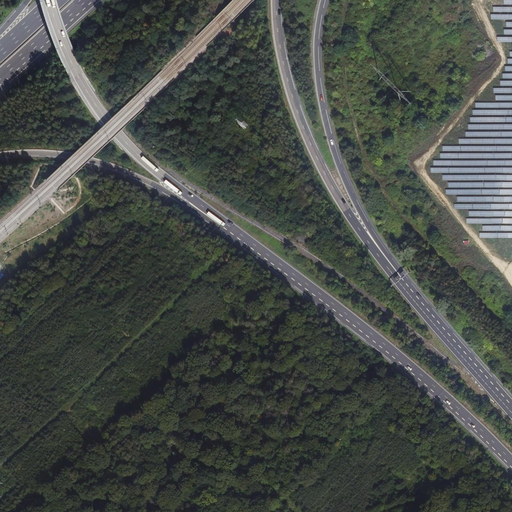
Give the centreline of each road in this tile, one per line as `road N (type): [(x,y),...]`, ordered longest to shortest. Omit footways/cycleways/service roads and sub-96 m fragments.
road 1 (track): [(511,337),(372,179),(339,66),(345,0)]
road 2 (trunk): [(220,222),(389,351),(511,463)]
road 3 (track): [(479,0),(500,63),(421,161),(466,230),(511,278)]
road 4 (trunk): [(402,282),(335,193),(310,143),(283,60),(275,0)]
road 5 (motorway): [(402,282),(351,195),(328,133),(316,63),(322,0)]
road 6 (trunk): [(47,0),(73,68),(103,116),(220,222)]
road 7 (motorway): [(0,155),(58,153),(102,163),(220,222)]
road 8 (trunk): [(511,409),(402,282)]
